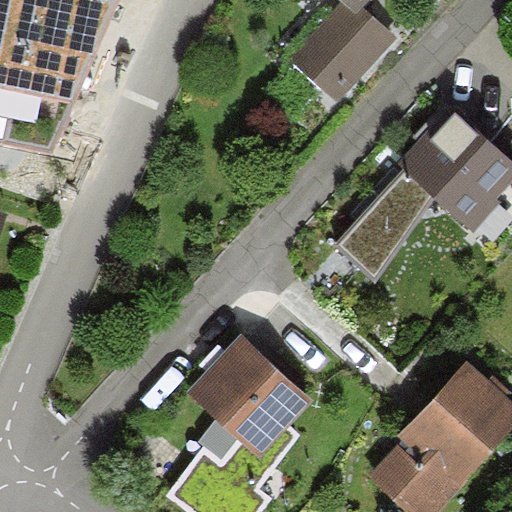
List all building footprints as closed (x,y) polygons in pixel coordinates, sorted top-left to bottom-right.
[(15,0),(8,19),(0,16),(0,111),(26,121),(36,96),(61,106),(101,0),(15,0)] [(334,0),(341,6),(292,59),(338,101),(393,40),(359,9),(367,0),(334,0)] [(511,167),(453,111),(401,166),(474,235),(502,205),(498,201),(511,186),(511,167)] [(258,492),(299,438),(288,428),(313,401),(241,333),(186,391),(240,443),(223,466),(207,454),(175,497),(194,511),(261,511),(270,501),(258,492)] [(395,442),(401,447),(372,480),(408,511),(440,511),(511,431),(511,402),(493,386),(467,362),(395,442)]
